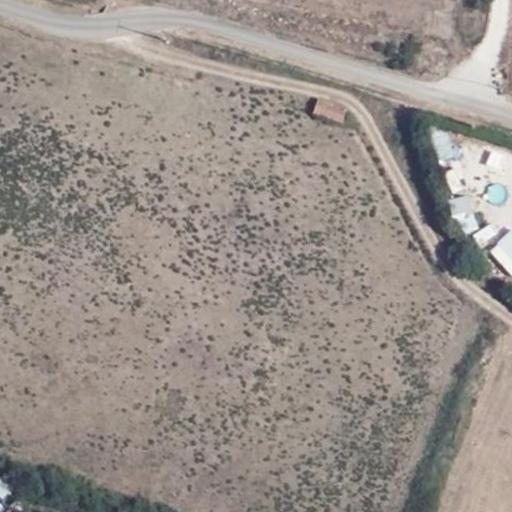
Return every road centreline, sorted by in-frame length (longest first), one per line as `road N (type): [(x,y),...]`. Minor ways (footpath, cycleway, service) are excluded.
road 1 (track): [(99,29),(355,104),(455,276),(511,315)]
road 2 (unclassified): [(511,114),(186,19),(99,29),(0,2)]
